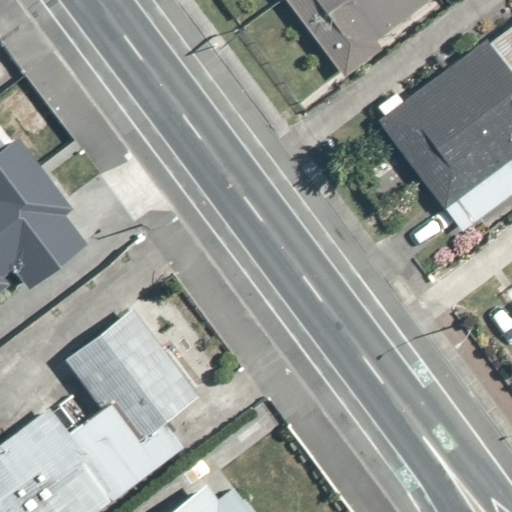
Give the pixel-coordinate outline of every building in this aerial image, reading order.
[(280,0),(340,77),(379,47),(373,39),(424,0),(280,0)] [(511,19),(377,120),(441,206),(511,152),(511,19)] [(0,285),(4,283),(0,278),(0,272),(9,267),(25,288),(82,244),(61,216),(69,209),(13,134),(0,143),(0,285)] [(197,397),(128,306),(58,358),(96,409),(64,433),(46,409),(0,443),(0,511),(95,511),(182,447),(163,422),(197,397)] [(200,485),(163,511),(244,511),(228,489),(212,501),(200,485)]
